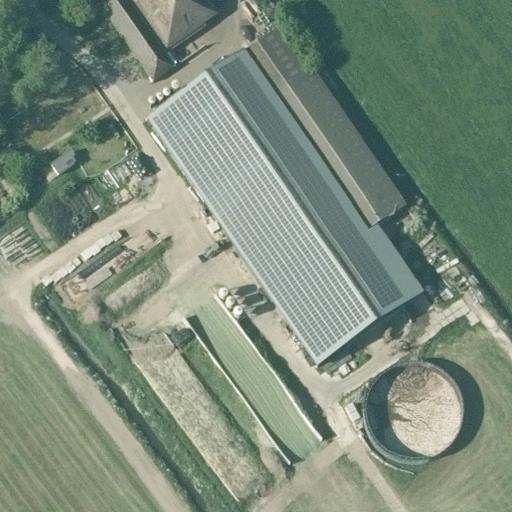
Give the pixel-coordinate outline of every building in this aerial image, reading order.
[(104,0),(97,5),(152,86),(174,70),(165,57),(205,30),(203,27),(217,16),(206,0),(104,0)] [(275,33),(242,57),(335,189),(367,235),(372,231),(407,207),(313,75),(307,79),(275,33)] [(242,57),(145,125),(315,370),(419,298),(372,231),(367,235),(335,189),(242,57)] [(68,154),(49,168),(56,178),(72,166),(69,161),(72,159),(68,154)] [(96,182),(110,209),(124,202),(116,185),(128,179),(122,168),(96,182)] [(79,230),(94,220),(83,204),(68,214),(79,230)] [(134,287),(148,306),(167,292),(153,273),(134,287)] [(206,293),(196,315),(204,318),(199,331),(209,335),(215,321),(234,329),(243,310),(206,293)] [(143,314),(137,296),(101,308),(110,334),(129,328),(126,319),(143,314)] [(146,315),(124,336),(139,352),(149,342),(155,349),(167,337),(146,315)]
